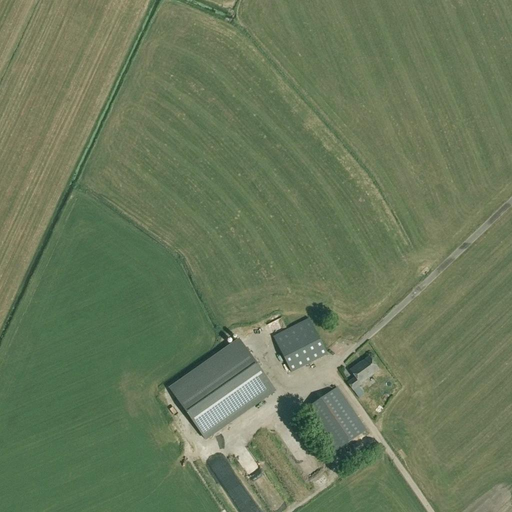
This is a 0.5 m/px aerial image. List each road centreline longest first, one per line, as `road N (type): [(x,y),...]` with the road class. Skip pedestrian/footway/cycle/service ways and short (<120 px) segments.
road 1 (track): [(365,338),(329,373),(431,511)]
road 2 (unclassified): [(365,338),(511,200)]
